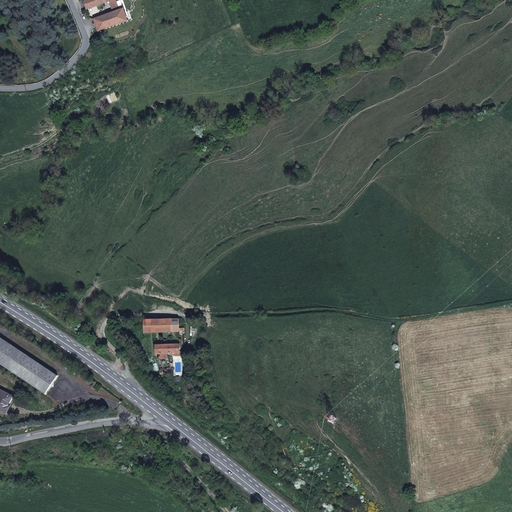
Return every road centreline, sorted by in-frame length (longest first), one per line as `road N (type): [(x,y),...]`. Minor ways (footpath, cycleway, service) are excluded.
road 1 (primary): [(0,298),(169,419)]
road 2 (residential): [(0,441),(169,419)]
road 3 (unclassified): [(0,87),(44,85),(79,65),(94,44),(75,0)]
road 4 (primary): [(169,419),(284,511)]
road 5 (unknown): [(148,424),(99,399),(50,411),(24,403)]
